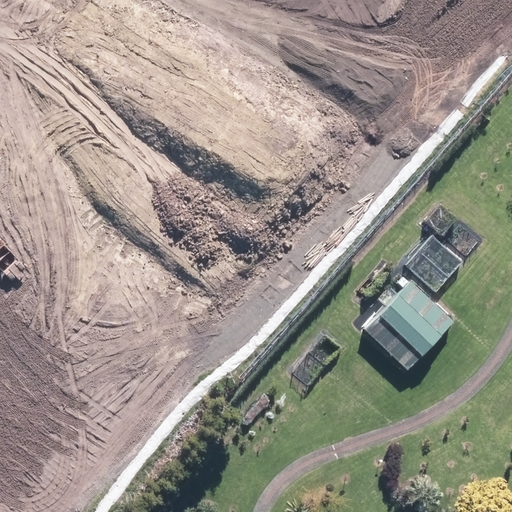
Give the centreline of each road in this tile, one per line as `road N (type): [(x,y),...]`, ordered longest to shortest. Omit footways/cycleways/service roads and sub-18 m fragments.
road 1 (residential): [(0,336),(241,20)]
road 2 (residential): [(443,121),(241,20)]
